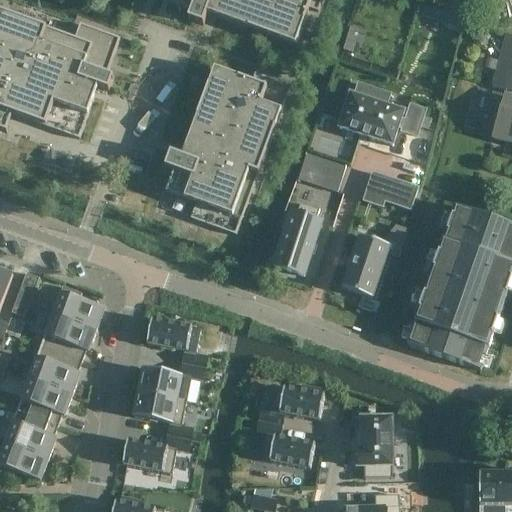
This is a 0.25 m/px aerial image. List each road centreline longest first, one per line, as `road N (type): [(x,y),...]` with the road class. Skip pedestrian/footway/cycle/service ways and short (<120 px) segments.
road 1 (residential): [(90,511),(136,271)]
road 2 (residential): [(136,271),(0,220)]
